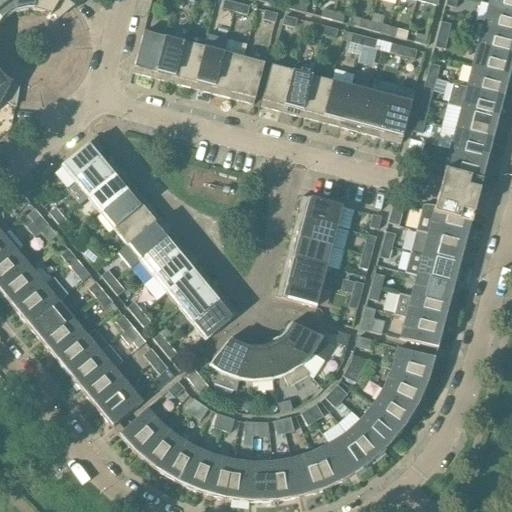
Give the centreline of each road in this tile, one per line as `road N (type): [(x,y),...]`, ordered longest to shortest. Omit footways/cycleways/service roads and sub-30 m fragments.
road 1 (residential): [(511,211),(98,99)]
road 2 (residential): [(368,511),(403,489),(438,449),(468,384),(511,221)]
road 3 (residential): [(0,360),(100,478),(141,511)]
road 4 (residential): [(0,178),(98,99)]
